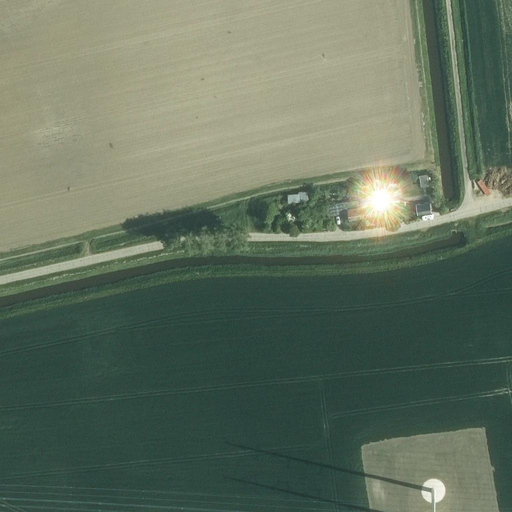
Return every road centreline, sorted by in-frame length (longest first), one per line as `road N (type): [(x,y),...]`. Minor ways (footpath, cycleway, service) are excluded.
road 1 (unclassified): [(0,283),(197,244),(389,234),(473,215)]
road 2 (unclassified): [(473,215),(449,0)]
